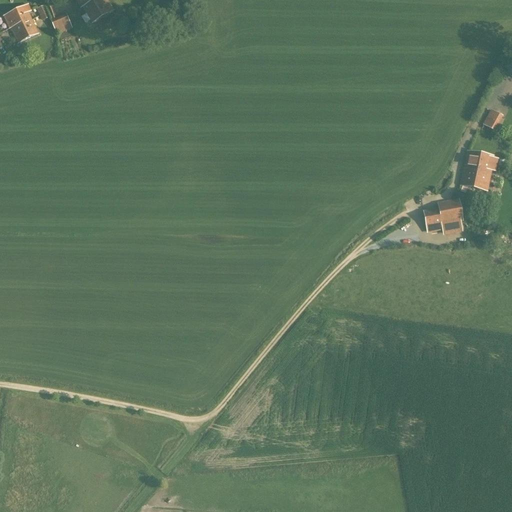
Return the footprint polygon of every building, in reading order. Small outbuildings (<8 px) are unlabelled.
[(106,0),(75,0),(77,1),(78,0),(92,24),(113,12),(106,0)] [(9,30),(11,29),(17,26),(18,28),(31,21),(28,14),(31,12),(28,6),(4,17),(9,30)] [(36,10),(39,16),(45,13),(43,7),(36,10)] [(51,20),(57,35),(72,29),(66,14),(51,20)] [(148,22),(152,31),(162,26),(158,17),(148,22)] [(11,29),(18,44),(38,34),(31,21),(18,28),(17,26),(11,29)] [(497,122),(500,117),(492,112),(488,117),(497,122)] [(465,155),(462,172),(470,174),(470,171),(478,172),(478,168),(489,170),(491,159),(465,155)] [(470,174),(462,172),(459,186),(485,191),(489,170),(478,168),(478,172),(470,171),(470,174)] [(458,201),(447,203),(451,224),(462,222),(458,201)] [(451,224),(447,203),(438,205),(442,225),(451,224)] [(439,217),(425,221),(428,233),(442,230),(439,217)]
